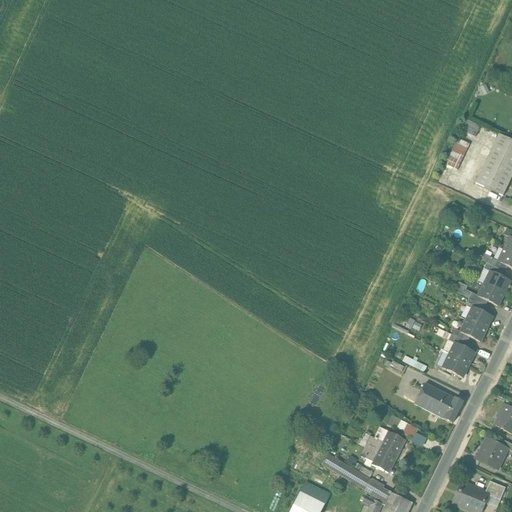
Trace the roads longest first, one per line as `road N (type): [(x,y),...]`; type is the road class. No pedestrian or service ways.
road 1 (unclassified): [(0,397),(242,511)]
road 2 (unclassified): [(511,331),(424,511)]
